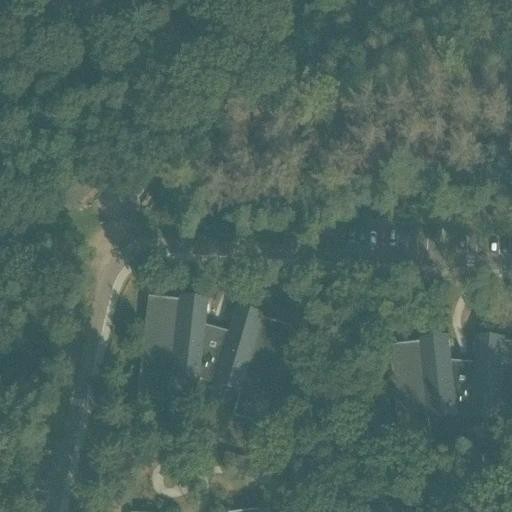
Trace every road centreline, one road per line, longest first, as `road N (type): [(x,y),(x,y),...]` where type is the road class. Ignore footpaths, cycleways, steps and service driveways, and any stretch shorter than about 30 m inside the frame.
road 1 (residential): [(511,263),(153,245),(125,254),(102,279),(50,511)]
road 2 (track): [(0,240),(142,174),(289,0)]
